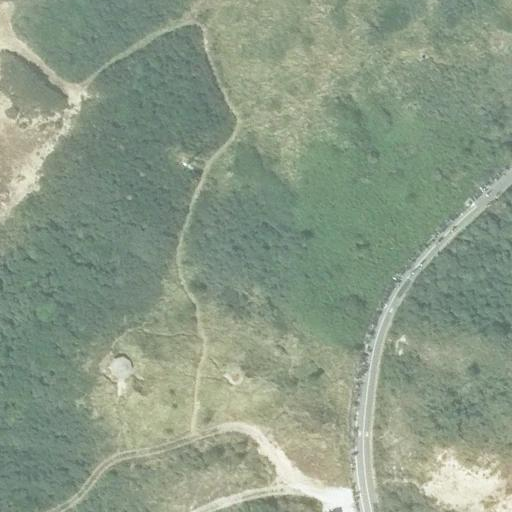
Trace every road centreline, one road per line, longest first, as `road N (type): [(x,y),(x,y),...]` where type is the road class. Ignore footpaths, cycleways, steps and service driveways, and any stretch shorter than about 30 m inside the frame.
road 1 (track): [(284,484),(249,431),(229,428),(101,460),(0,436)]
road 2 (track): [(0,217),(56,144),(73,98),(8,43),(0,45)]
